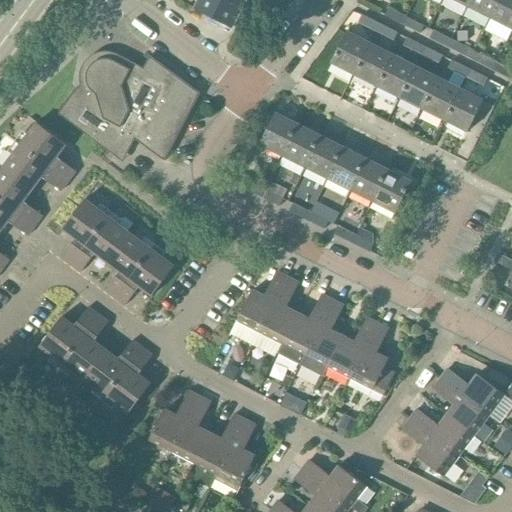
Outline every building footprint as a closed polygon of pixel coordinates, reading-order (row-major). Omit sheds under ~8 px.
[(199,0),(195,9),(201,12),(202,12),(228,25),(240,0),(199,0)] [(490,19),(500,0),(471,0),(468,7),(490,19)] [(511,0),(500,0),(491,19),(511,29),(511,0)] [(403,24),(407,17),(389,8),(385,15),(403,24)] [(377,31),(380,24),(362,15),(358,22),(377,31)] [(407,17),(403,24),(421,34),(424,26),(407,17)] [(380,24),(377,31),(395,41),(398,33),(380,24)] [(448,47),(452,40),(434,31),(430,38),(448,47)] [(468,31),(457,31),(457,41),(468,41),(468,31)] [(348,32),(332,63),(354,74),(370,43),(348,32)] [(422,54),(426,47),(407,38),(404,45),(422,54)] [(452,40),(448,47),(466,56),(470,49),(452,40)] [(370,43),(354,74),(357,76),(376,85),(392,54),(373,44),(370,43)] [(426,47),(422,54),(440,63),(443,56),(426,47)] [(138,66),(118,55),(115,54),(110,52),(107,52),(98,53),(95,54),(90,57),(87,60),(84,63),(82,67),(80,71),(80,74),(80,80),(81,85),(59,114),(123,164),(135,141),(164,161),(199,93),(150,56),(144,69),(138,66)] [(392,54),(376,85),(400,98),(416,66),(397,57),(392,54)] [(493,70),(497,62),(479,54),(475,61),(493,70)] [(466,77),(470,69),(452,60),(448,68),(466,77)] [(511,69),(497,62),(493,70),(511,79),(511,76),(511,69)] [(422,109),(438,77),(416,66),(400,98),(422,109)] [(470,69),(466,77),(484,86),(488,78),(470,69)] [(445,120),(461,89),(438,77),(422,109),(445,120)] [(461,89),(445,120),(468,132),(484,100),(461,89)] [(282,157),(299,124),(276,113),(260,146),(282,157)] [(21,144),(20,145),(69,181),(76,172),(58,157),(67,145),(37,123),(21,144)] [(305,168),(321,136),(299,124),(282,157),(305,168)] [(328,180),(344,147),(321,136),(305,168),(328,180)] [(20,145),(4,166),(34,188),(43,177),(61,191),(69,181),(20,145)] [(350,191),(366,159),(344,147),(328,180),(350,191)] [(360,171),(350,191),(372,202),(387,171),(388,169),(366,159),(360,171)] [(24,202),(34,188),(4,166),(0,171),(0,198),(36,225),(43,216),(24,202)] [(387,171),(372,202),(373,202),(396,214),(412,182),(389,170),(388,169),(387,171)] [(262,198),(266,190),(248,180),(244,189),(262,198)] [(266,190),(262,198),(280,207),(284,199),(284,198),(287,191),(270,182),(266,190)] [(28,236),(36,225),(0,198),(0,233),(0,234),(9,221),(28,236)] [(71,245),(62,257),(72,265),(108,216),(86,200),(63,229),(76,239),(71,245)] [(307,220),(311,212),(310,211),(309,212),(293,204),(290,211),(307,220)] [(311,212),(307,220),(325,229),(329,221),(311,212)] [(108,216),(72,265),(82,272),(96,253),(109,263),(131,234),(112,219),(108,216)] [(352,243),(356,235),(339,226),(334,234),(352,243)] [(356,235),(352,243),(370,252),(374,244),(373,243),(372,235),(360,229),(357,235),(356,235)] [(0,252),(0,233),(0,234),(0,233),(0,267),(3,269),(9,260),(0,252)] [(120,272),(106,291),(116,298),(152,249),(132,235),(131,234),(109,263),(120,272)] [(152,249),(116,298),(126,305),(140,286),(152,295),(175,266),(155,251),(152,249)] [(511,260),(503,256),(503,266),(511,270),(511,274),(506,286),(511,288),(511,260)] [(253,290),(237,322),(259,333),(287,277),(277,272),(265,296),(253,290)] [(287,277),(259,333),(261,334),(281,344),(297,313),(287,308),(299,284),(289,278),(287,277)] [(282,345),(277,354),(278,354),(300,365),(333,301),(322,295),(312,315),(310,319),(299,314),(297,313),(281,344),(282,345)] [(328,368),(344,337),(332,331),(344,306),(333,301),(300,365),(323,377),(328,368)] [(64,364),(100,315),(89,307),(75,326),(63,317),(40,346),(64,364)] [(100,315),(64,364),(85,380),(107,350),(95,341),(109,322),(100,315)] [(350,379),(378,324),(367,318),(355,342),(344,337),(328,368),(350,379)] [(378,324),(350,379),(373,391),(384,396),(395,374),(385,368),(389,360),(377,354),(380,349),(389,330),(378,324)] [(107,350),(85,380),(107,396),(143,348),(133,341),(119,359),(108,351),(107,350)] [(143,348),(107,396),(108,397),(129,413),(132,410),(151,384),(139,374),(153,356),(143,348)] [(228,363),(222,375),(234,381),(240,369),(228,363)] [(441,379),(491,416),(506,396),(478,375),(470,385),(449,369),(441,379)] [(476,437),(491,416),(441,379),(434,389),(455,405),(448,415),(476,437)] [(268,399),(267,399),(278,405),(279,404),(285,393),(274,387),(268,399)] [(166,409),(150,440),(172,452),(200,396),(190,391),(177,415),(166,409)] [(194,463),(210,432),(200,427),(212,402),(200,396),(172,452),(194,463)] [(476,437),(448,415),(440,426),(418,409),(410,420),(460,457),(476,437)] [(210,432),(194,463),(217,474),(245,420),(235,414),(222,438),(210,432)] [(343,414),(336,428),(351,436),(358,421),(343,414)] [(217,474),(215,479),(217,479),(225,483),(233,488),(239,491),(241,486),(244,479),(246,475),(249,477),(248,479),(249,480),(253,475),(256,470),(258,464),(256,464),(256,465),(252,464),(256,456),(245,450),(257,426),(245,420),(217,474)] [(445,478),(460,457),(410,420),(403,429),(425,446),(417,456),(445,478)] [(511,432),(507,429),(494,446),(506,455),(511,446),(511,432)] [(302,470),(352,507),(358,511),(366,511),(369,508),(358,500),(368,487),(340,466),(332,476),(310,460),(302,470)] [(317,511),(348,511),(352,507),(302,470),(295,480),(316,496),(309,506),(317,511)] [(478,471),(473,479),(482,486),(488,478),(478,471)] [(131,497),(130,498),(141,504),(142,503),(147,493),(136,487),(131,497)] [(148,506),(148,507),(158,511),(169,511),(176,498),(158,488),(148,506)] [(179,497),(173,509),(180,511),(186,511),(191,503),(179,497)] [(317,511),(309,506),(304,511),(294,511),(279,500),(272,509),(275,511),(317,511)]
